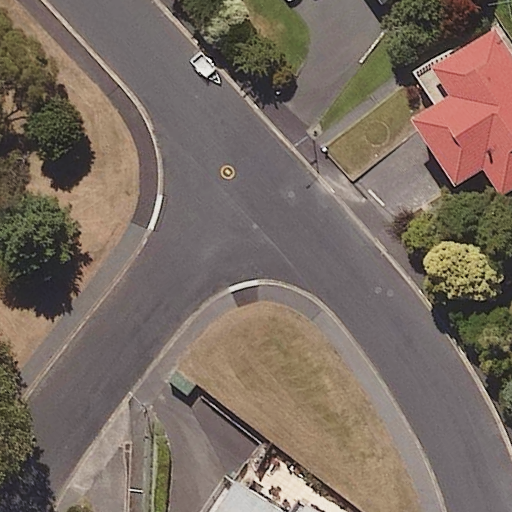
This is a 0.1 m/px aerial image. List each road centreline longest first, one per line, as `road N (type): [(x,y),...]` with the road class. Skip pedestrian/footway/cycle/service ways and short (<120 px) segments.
road 1 (residential): [(253,172),(401,328),(453,405),(493,511)]
road 2 (residential): [(7,511),(61,419),(253,172)]
road 3 (residential): [(96,0),(253,172)]
